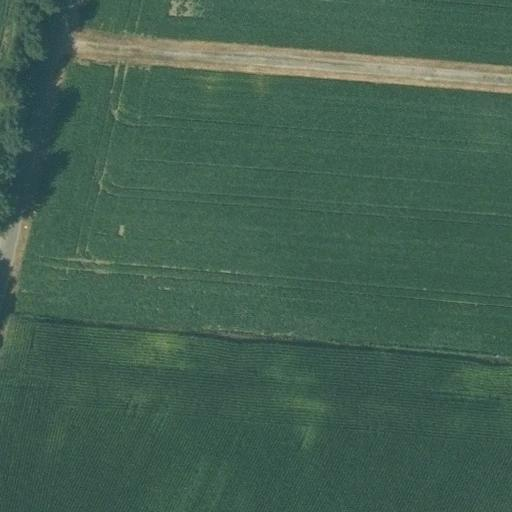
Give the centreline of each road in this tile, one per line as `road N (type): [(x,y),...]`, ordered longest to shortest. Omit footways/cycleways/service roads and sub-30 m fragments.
road 1 (track): [(511,77),(51,35)]
road 2 (track): [(60,0),(0,267)]
